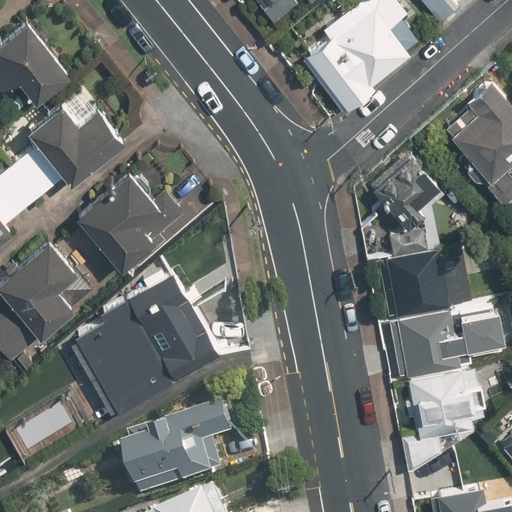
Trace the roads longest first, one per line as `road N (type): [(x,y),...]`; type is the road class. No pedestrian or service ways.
road 1 (tertiary): [(291,192),(356,511)]
road 2 (residential): [(291,192),(508,0)]
road 3 (tertiary): [(158,0),(248,115),(291,192)]
